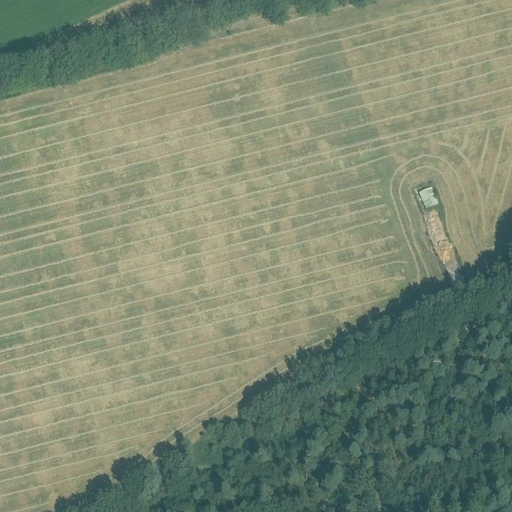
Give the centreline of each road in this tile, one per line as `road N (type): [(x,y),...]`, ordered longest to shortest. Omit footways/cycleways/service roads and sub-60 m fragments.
road 1 (track): [(337,0),(0,86)]
road 2 (unknown): [(381,511),(408,461),(446,422),(465,345),(489,299)]
